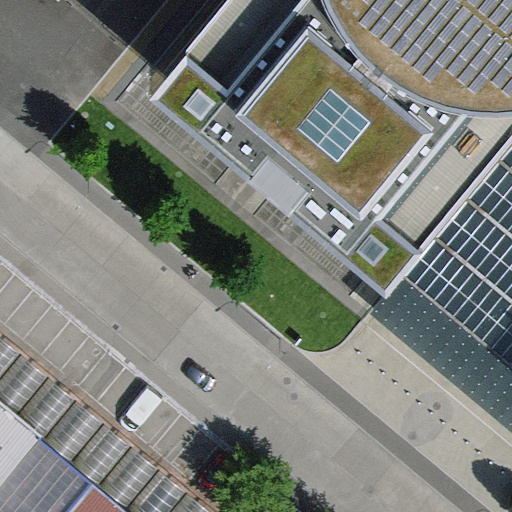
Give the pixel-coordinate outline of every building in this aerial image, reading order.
[(511,0),(204,0),(153,63),(388,258),(421,219),(511,108),(511,0)] [(511,293),(511,108),(421,219),(511,293)] [(388,258),(511,361),(511,293),(421,219),(388,258)] [(0,481),(41,431),(0,396),(0,481)] [(64,511),(94,475),(41,431),(0,481),(0,511),(64,511)] [(138,511),(94,475),(64,511),(138,511)]
